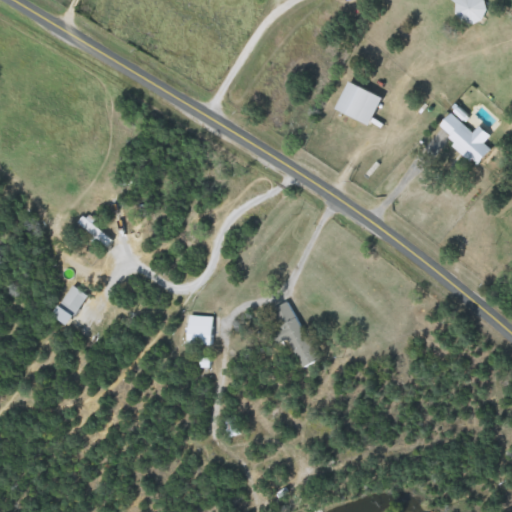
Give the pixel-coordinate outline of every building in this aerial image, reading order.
[(480,0),(483,17),(459,21),(455,0),(448,1),(447,0),(480,0)] [(374,125),(339,109),(352,81),(387,97),(374,125)] [(492,152),(479,165),(440,127),(454,113),(492,152)] [(82,222),(87,216),(114,241),(108,247),(82,222)] [(92,297),(72,325),(56,313),(76,285),(92,297)] [(267,313),(292,301),(320,361),(305,368),(291,339),(281,343),(267,313)] [(190,345),(190,316),(215,316),(215,345),(190,345)]
